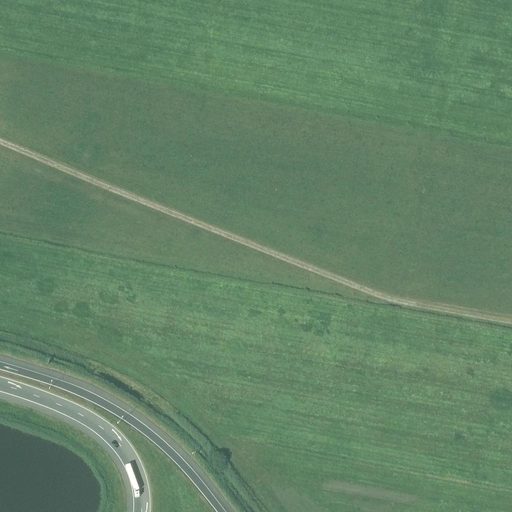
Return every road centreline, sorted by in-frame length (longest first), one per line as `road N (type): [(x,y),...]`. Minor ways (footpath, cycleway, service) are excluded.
road 1 (track): [(511,325),(396,303),(0,142)]
road 2 (motorway): [(220,511),(141,427),(85,394),(0,365)]
road 3 (motorway): [(0,385),(98,424),(136,471),(141,511)]
